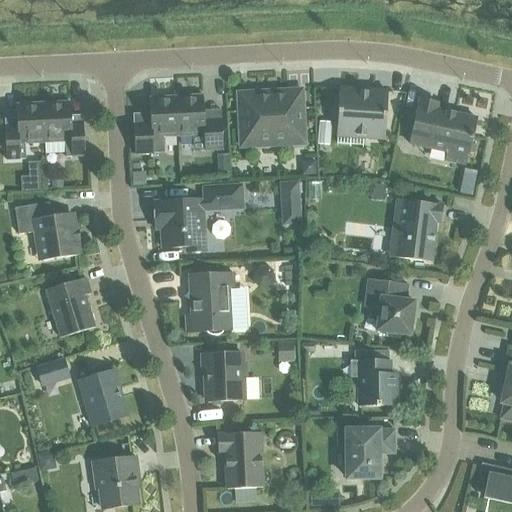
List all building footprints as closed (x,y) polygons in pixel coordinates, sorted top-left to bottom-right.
[(337,129),(336,144),(362,146),(363,139),(385,140),(388,92),(340,89),(337,129)] [(288,92),(238,94),(240,133),(256,133),(256,147),(305,145),(303,109),(289,109),(288,92)] [(176,98),(178,137),(193,136),(193,144),(199,144),(200,152),(223,151),(222,120),(205,121),(203,96),(176,98)] [(178,137),(176,98),(150,99),(151,124),(134,125),(135,155),(159,154),(159,146),(165,145),(164,138),(178,137)] [(420,100),(410,145),(450,154),(451,151),(468,155),(467,157),(468,158),(477,119),(437,110),(438,104),(420,100)] [(43,104),(45,144),(46,154),(66,153),(66,158),(85,157),(83,123),(72,124),(70,103),(43,104)] [(45,144),(43,104),(16,105),(17,126),(5,127),(7,161),(26,160),(25,145),(45,144)] [(335,142),(336,118),(323,118),(322,142),(335,142)] [(229,154),(218,155),(219,173),(230,172),(229,154)] [(303,163),(303,175),(316,175),(316,162),(303,163)] [(164,172),(132,174),(133,186),(165,184),(164,172)] [(44,176),(22,177),(23,191),(44,190),(44,176)] [(63,181),(52,181),(52,189),(64,189),(63,181)] [(300,203),(299,181),(280,182),(281,204),(300,203)] [(373,193),(385,194),(387,184),(374,183),(373,193)] [(162,230),(163,250),(187,248),(187,253),(206,252),(203,212),(209,211),(209,205),(243,203),(242,186),(204,188),(204,200),(154,203),(155,230),(162,230)] [(203,187),(181,189),(182,198),(204,196),(203,187)] [(402,201),(395,259),(432,263),(434,244),(433,243),(436,223),(441,224),(444,206),(402,201)] [(40,242),(43,262),(81,256),(79,239),(75,240),(71,214),(51,218),(49,204),(15,209),(19,236),(34,233),(41,240),(40,242)] [(230,290),(235,290),(234,274),(189,276),(191,317),(186,317),(187,334),(206,333),(209,335),(213,336),(218,336),(222,335),(224,332),(232,331),(230,290)] [(85,296),(91,295),(86,279),(46,291),(61,339),(95,329),(85,296)] [(400,335),(411,337),(413,318),(415,318),(416,309),(414,309),(415,302),(406,301),(408,285),(368,280),(366,302),(368,302),(379,311),(377,332),(387,333),(387,337),(400,339),(400,335)] [(295,362),(295,343),(281,343),(281,362),(295,362)] [(315,343),(301,343),(301,352),(315,352),(315,343)] [(504,404),(502,418),(511,420),(511,350),(510,350),(507,366),(511,367),(502,404),(504,404)] [(242,379),(246,379),(246,363),(242,363),(242,354),(202,355),(202,372),(206,372),(207,403),(211,403),(214,406),(220,406),(222,402),(243,402),(242,379)] [(66,359),(36,368),(42,387),(71,378),(66,359)] [(359,407),(397,407),(397,386),(395,386),(395,377),(397,377),(397,376),(391,376),(391,362),(351,362),(351,378),(358,378),(359,407)] [(79,382),(93,428),(128,417),(122,399),(120,399),(117,388),(119,387),(114,371),(79,382)] [(251,375),(251,399),(264,398),(264,375),(251,375)] [(347,447),(347,479),(379,479),(379,455),(395,455),(395,431),(337,431),(337,448),(347,447)] [(227,490),(263,489),(261,434),(217,436),(218,454),(226,454),(227,490)] [(55,455),(39,458),(42,473),(52,471),(56,464),(55,455)] [(134,475),(138,474),(136,458),(93,464),(96,490),(100,490),(103,511),(139,506),(134,475)] [(511,470),(482,464),(476,490),(490,493),(488,501),(511,505),(511,470)] [(37,469),(13,474),(16,486),(40,480),(37,469)] [(324,494),(310,494),(310,507),(324,507),(324,494)]
